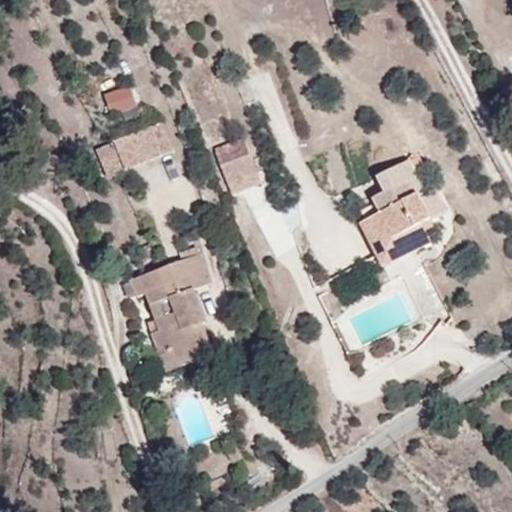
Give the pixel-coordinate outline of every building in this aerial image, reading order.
[(108,114),(137,109),(132,87),(104,92),(108,114)] [(163,122),(95,147),(106,178),(174,153),(163,122)] [(213,149),(231,195),(263,183),(246,136),(213,149)] [(429,192),(412,156),(378,171),(385,186),(374,192),(380,206),(360,218),(383,264),(434,239),(426,221),(451,208),(440,187),(429,192)] [(217,278),(205,250),(131,277),(138,294),(146,290),(159,327),(152,330),(167,370),(220,346),(194,285),(217,278)]
